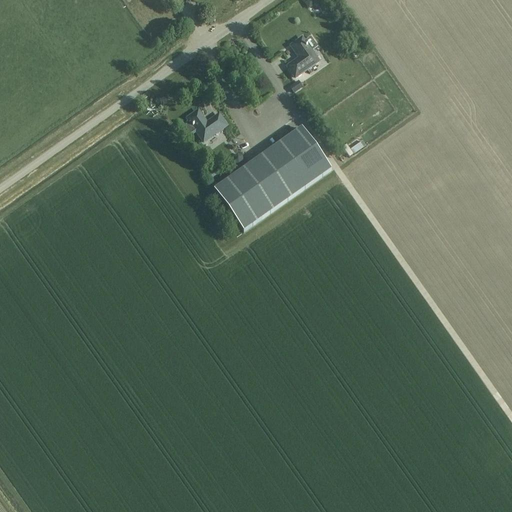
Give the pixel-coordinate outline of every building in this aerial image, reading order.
[(307,39),(312,48),(317,45),(312,36),(307,39)] [(291,47),(300,59),(288,68),(295,78),(318,62),(302,39),(291,47)] [(299,82),(291,87),(295,93),(303,87),(299,82)] [(261,104),(268,113),(271,111),(265,102),(261,104)] [(227,127),(219,116),(207,125),(198,112),(188,120),(190,123),(183,127),(189,137),(196,132),(204,143),(227,127)] [(252,126),(256,132),(269,124),(265,118),(252,126)] [(302,130),(232,179),(214,192),(243,233),(331,171),(302,130)]
